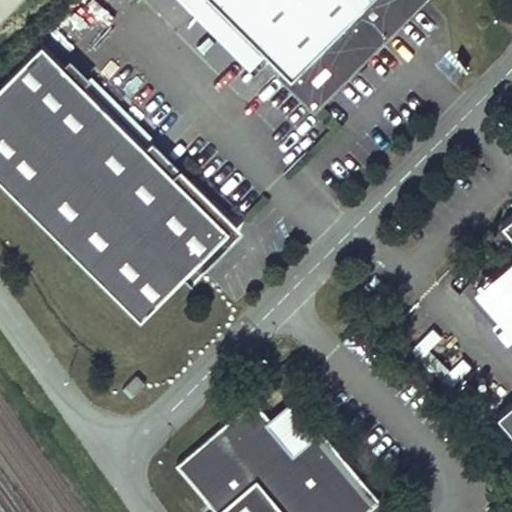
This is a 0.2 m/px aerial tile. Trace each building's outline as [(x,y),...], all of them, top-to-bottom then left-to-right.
[(181,0),(240,60),(255,47),(209,0),(181,0)] [(209,0),(255,47),(299,94),(395,0),(209,0)] [(304,99),(406,0),(395,0),(299,94),(304,99)] [(171,166),(40,35),(0,75),(0,173),(139,311),(183,267),(228,222),(171,166)] [(190,274),(191,273),(242,222),(179,159),(178,159),(171,166),(228,222),(183,267),(190,274)] [(511,394),(497,407),(511,423),(511,204),(506,209),(500,214),(511,227),(511,394)] [(137,372),(122,387),(131,396),(146,381),(137,372)] [(280,420),(275,413),(255,389),(177,457),(216,502),(204,511),(357,511),(382,491),(319,417),(308,425),(303,430),(290,413),(280,420)] [(288,401),(275,413),(280,420),(290,413),(303,430),(308,425),(288,401)]
